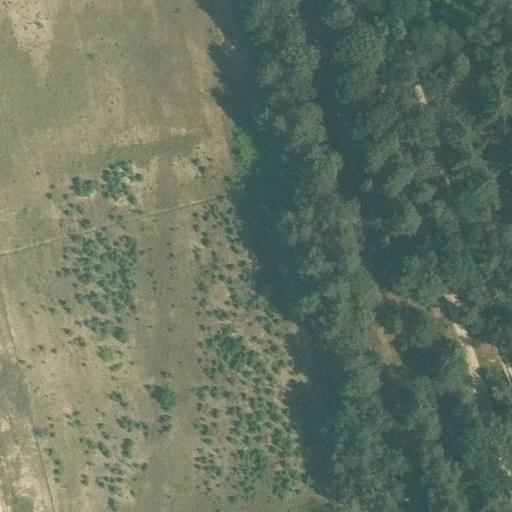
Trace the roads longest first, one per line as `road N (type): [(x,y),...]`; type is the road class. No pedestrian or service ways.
road 1 (track): [(511,492),(353,0)]
road 2 (track): [(392,0),(511,387)]
